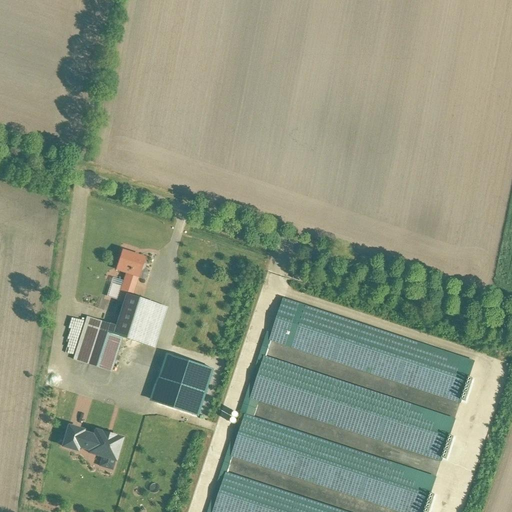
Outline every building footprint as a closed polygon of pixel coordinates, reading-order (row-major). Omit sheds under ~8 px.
[(122,247),(115,269),(124,273),(137,277),(145,255),(122,247)] [(137,277),(124,273),(114,301),(121,303),(113,325),(86,315),(72,359),(110,372),(122,337),(153,348),(168,306),(132,294),(137,277)] [(267,355),(272,341),(460,404),(463,397),(465,397),(472,375),(470,374),(474,360),(282,297),(271,331),(267,330),(205,511),(349,511),(230,473),(235,458),(398,511),(427,511),(434,490),(432,489),(436,476),(254,416),(259,401),(441,462),(443,455),(446,456),(454,432),(451,431),(456,418),(267,355)] [(165,383),(158,405),(196,417),(203,395),(165,383)] [(93,427),(91,433),(67,424),(58,449),(77,455),(78,450),(102,457),(99,467),(112,471),(123,437),(93,427)]
